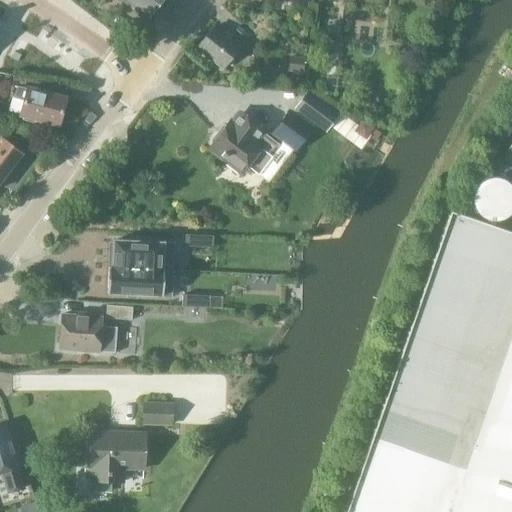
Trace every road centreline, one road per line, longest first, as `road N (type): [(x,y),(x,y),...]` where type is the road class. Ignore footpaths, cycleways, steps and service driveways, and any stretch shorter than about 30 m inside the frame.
road 1 (unclassified): [(0,260),(141,65)]
road 2 (residential): [(141,65),(30,0)]
